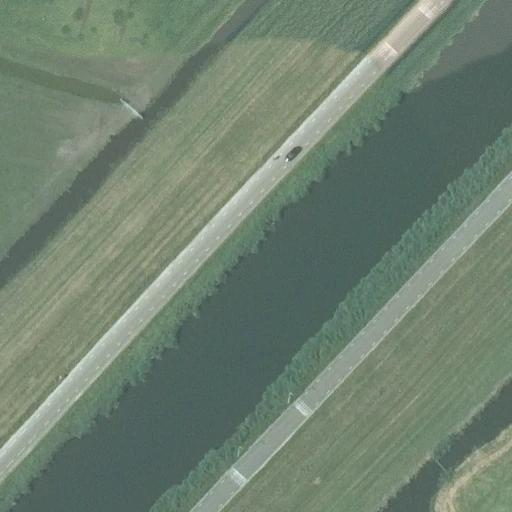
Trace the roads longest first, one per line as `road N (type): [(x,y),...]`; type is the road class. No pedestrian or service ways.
road 1 (unclassified): [(0,465),(446,0)]
road 2 (unclassified): [(209,511),(511,185)]
